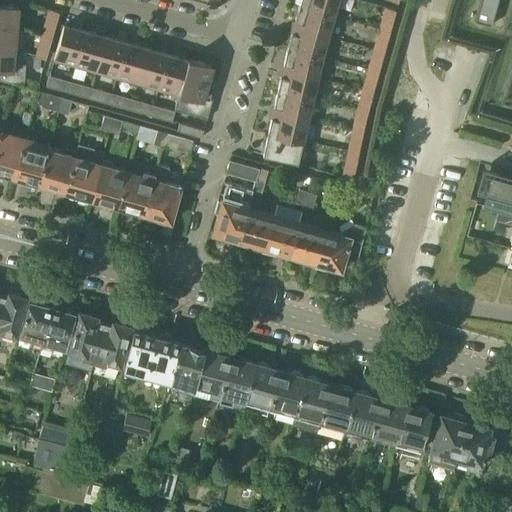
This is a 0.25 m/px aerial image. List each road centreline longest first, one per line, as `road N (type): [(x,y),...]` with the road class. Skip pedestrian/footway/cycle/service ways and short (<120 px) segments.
road 1 (secondary): [(511,379),(183,286)]
road 2 (secondary): [(183,286),(0,233)]
road 3 (residential): [(183,286),(214,138)]
road 4 (unknown): [(436,146),(414,55),(421,0)]
road 5 (residential): [(96,0),(239,40)]
